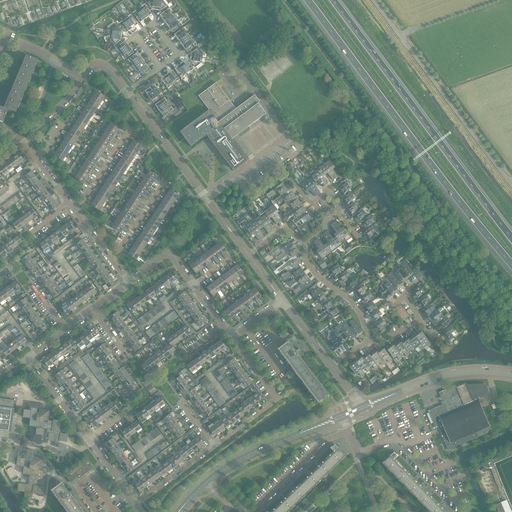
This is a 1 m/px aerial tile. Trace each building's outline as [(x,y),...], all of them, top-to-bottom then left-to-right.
[(156,10),(157,0),(150,0),(147,3),(147,2),(144,4),(149,11),(152,9),(156,10)] [(169,8),(167,5),(166,6),(162,0),(157,0),(156,10),(161,10),(162,13),(169,8)] [(151,14),(149,11),(144,4),(141,6),(142,7),(139,9),(146,18),(151,14)] [(173,14),(170,11),(171,11),(169,8),(162,13),(160,15),(164,21),(173,14)] [(146,18),(139,9),(136,11),(135,11),(132,13),(140,22),(146,18)] [(138,24),(130,14),(128,17),(125,19),(132,28),(138,24)] [(177,20),(176,20),(178,19),(173,14),(164,21),(168,27),(177,20)] [(132,28),(125,19),(122,22),(122,21),(119,23),(124,30),(123,30),(126,33),(132,28)] [(173,32),(182,25),(180,23),(179,23),(177,20),(168,27),(173,32)] [(110,35),(121,36),(121,32),(123,30),(124,30),(119,23),(116,25),(115,23),(114,23),(109,27),(109,28),(110,30),(110,35)] [(187,34),(185,31),(186,30),(184,27),(174,34),(178,41),(187,34)] [(183,46),(191,40),(192,40),(192,39),(188,33),(187,34),(178,41),(183,46)] [(122,43),(120,41),(121,36),(110,35),(109,39),(114,45),(113,45),(115,48),(122,43)] [(190,50),(196,45),(195,42),(194,43),(192,40),(191,40),(183,46),(187,52),(190,50)] [(120,53),(129,47),(125,41),(122,43),(115,48),(117,51),(118,50),(120,53)] [(203,54),(198,48),(199,48),(196,45),(190,50),(192,52),(191,57),(202,58),(203,54)] [(124,60),(134,53),(129,47),(120,53),(123,56),(122,57),(124,60)] [(133,65),(141,58),(137,52),(127,59),(130,62),(132,64),(133,65)] [(0,120),(3,122),(8,110),(8,109),(15,112),(38,60),(26,55),(3,109),(0,107),(0,120)] [(195,67),(201,63),(202,58),(191,57),(191,61),(188,63),(193,70),(196,68),(195,67)] [(136,71),(146,64),(141,58),(133,65),(132,64),(132,65),(136,71)] [(193,70),(188,63),(186,60),(180,64),(187,73),(190,71),(190,72),(193,70)] [(141,77),(150,70),(146,64),(136,71),(134,73),(136,76),(139,74),(141,77)] [(187,73),(180,64),(174,69),(182,78),(184,76),(187,73)] [(166,75),(173,83),(175,87),(179,84),(177,82),(179,80),(172,70),(166,75)] [(173,83),(166,75),(160,79),(168,89),(170,86),(173,83)] [(144,91),(149,97),(158,90),(161,88),(158,85),(156,87),(154,84),(152,86),(150,83),(144,87),(146,90),(144,91)] [(231,139),(248,126),(265,113),(253,96),(236,109),(216,83),(198,96),(209,109),(179,131),(191,147),(211,132),(220,144),(216,147),(217,147),(233,169),(247,159),(246,159),(231,139)] [(153,103),(163,96),(161,93),(160,94),(158,90),(149,97),(153,103)] [(105,97),(96,91),(94,94),(92,92),(90,95),(93,96),(94,95),(102,101),(105,97)] [(94,95),(93,96),(91,99),(99,105),(102,101),(94,95)] [(159,111),(168,104),(171,102),(168,99),(166,100),(164,98),(155,105),(159,111)] [(99,105),(91,99),(89,102),(87,100),(85,103),(88,104),(88,103),(97,109),(99,105)] [(88,103),(88,104),(86,107),(94,113),(97,109),(88,103)] [(179,112),(176,107),(173,109),(171,107),(170,107),(168,104),(159,111),(164,117),(166,115),(169,120),(179,112)] [(94,113),(86,107),(84,110),(81,108),(80,111),(82,112),(83,111),(92,117),(94,113)] [(83,111),(82,112),(81,115),(89,121),(92,117),(83,111)] [(89,121),(81,115),(79,118),(76,116),(75,119),(77,120),(78,119),(86,125),(89,121)] [(78,119),(77,120),(75,123),(84,129),(86,125),(78,119)] [(120,126),(112,121),(109,125),(117,131),(118,129),(120,126)] [(84,129),(75,123),(74,126),(71,124),(69,127),(72,129),(73,127),(81,133),(84,129)] [(117,131),(109,125),(106,129),(115,135),(116,132),(119,133),(121,131),(118,129),(117,131)] [(73,127),(72,129),(70,131),(78,137),(81,133),(73,127)] [(115,135),(106,129),(104,133),(112,139),(113,137),(115,135)] [(78,137),(70,131),(68,134),(66,132),(64,135),(67,136),(67,135),(76,141),(78,137)] [(112,139),(104,133),(101,137),(109,143),(111,140),(114,141),(115,139),(113,137),(112,139)] [(67,135),(67,136),(65,139),(73,145),(76,141),(67,135)] [(109,143),(101,137),(98,141),(107,147),(108,145),(109,143)] [(73,145),(65,139),(63,142),(60,140),(59,143),(61,144),(62,143),(71,149),(73,145)] [(142,146),(133,140),(131,143),(129,141),(127,144),(130,146),(131,144),(139,150),(142,146)] [(107,147),(98,141),(96,145),(104,151),(106,148),(109,150),(110,147),(108,145),(107,147)] [(62,143),(61,144),(60,147),(68,153),(71,149),(62,143)] [(131,144),(130,146),(128,148),(136,154),(139,150),(131,144)] [(104,151),(96,145),(93,149),(102,155),(102,154),(104,151)] [(68,153),(60,147),(58,150),(55,148),(53,151),(56,153),(57,151),(65,157),(68,153)] [(136,154),(128,148),(126,151),(124,150),(122,152),(125,154),(125,152),(134,158),(136,154)] [(102,155),(93,149),(91,153),(99,159),(101,156),(103,158),(105,155),(102,154),(102,155)] [(57,151),(56,153),(54,156),(63,161),(65,157),(57,151)] [(131,162),(134,158),(125,152),(125,154),(123,157),(131,162)] [(23,160),(18,153),(13,157),(18,164),(23,160)] [(99,159),(91,153),(88,157),(96,163),(97,162),(99,159)] [(18,164),(13,157),(8,161),(13,167),(18,164)] [(96,163),(88,157),(85,161),(94,167),(95,164),(98,166),(100,163),(97,162),(96,163)] [(131,162),(123,157),(121,159),(118,158),(117,160),(119,162),(120,161),(128,166),(131,162)] [(332,169),(335,167),(328,159),(323,163),(335,178),(338,177),(332,169)] [(13,167),(8,161),(3,165),(8,171),(13,167)] [(94,167),(85,161),(83,165),(91,171),(92,170),(94,167)] [(120,161),(119,162),(117,165),(126,170),(128,166),(120,161)] [(335,178),(323,163),(319,166),(325,175),(327,173),(333,180),(335,178)] [(8,171),(3,165),(0,166),(0,170),(3,175),(8,171)] [(91,171),(83,165),(80,169),(88,175),(90,172),(93,174),(94,171),(92,170),(91,171)] [(126,170),(117,165),(116,167),(113,166),(111,168),(114,170),(115,168),(123,174),(126,170)] [(322,176),(325,175),(319,166),(314,170),(326,186),(328,184),(322,176)] [(115,168),(114,170),(112,173),(121,178),(123,174),(115,168)] [(88,175),(80,169),(77,173),(86,179),(86,178),(88,175)] [(157,176),(149,170),(146,175),(154,180),(155,179),(157,176)] [(326,186),(314,170),(309,174),(311,176),(315,182),(318,180),(323,187),(326,186)] [(29,181),(36,176),(32,171),(25,176),(29,181)] [(86,179),(77,173),(75,177),(83,183),(85,180),(88,182),(89,179),(86,178),(86,179)] [(121,178),(112,173),(110,175),(108,174),(106,176),(109,178),(109,177),(118,182),(121,178)] [(154,180),(146,175),(143,179),(152,184),(153,181),(156,183),(158,180),(155,179),(154,180)] [(32,186),(39,181),(36,176),(29,181),(32,186)] [(315,186),(317,184),(315,182),(311,176),(306,179),(318,195),(320,193),(315,186)] [(109,177),(109,178),(107,181),(115,186),(118,182),(109,177)] [(152,184),(143,179),(141,183),(149,188),(150,187),(152,184)] [(318,195),(306,179),(301,183),(308,191),(310,190),(315,197),(318,195)] [(353,191),(350,188),(346,183),(348,181),(347,179),(339,185),(341,187),(339,188),(341,191),(342,190),(343,191),(339,193),(343,198),(350,193),(353,191)] [(36,191),(43,186),(39,181),(32,186),(36,191)] [(115,186),(107,181),(105,183),(102,182),(101,184),(103,186),(104,185),(113,190),(115,186)] [(149,188),(141,183),(138,187),(146,192),(148,189),(151,191),(152,189),(150,187),(149,188)] [(104,185),(103,186),(102,189),(110,194),(113,190),(104,185)] [(40,196),(47,191),(43,186),(36,191),(40,196)] [(269,198),(278,191),(281,195),(288,190),(285,186),(280,189),(278,186),(266,195),(269,198)] [(146,192),(138,187),(135,191),(144,196),(144,195),(146,192)] [(286,203),(296,196),(290,188),(288,190),(281,195),(274,200),(276,204),(283,199),(286,203)] [(110,194),(102,189),(100,191),(97,190),(96,192),(98,194),(99,193),(108,198),(110,194)] [(179,195),(170,190),(168,193),(165,191),(164,193),(167,195),(167,194),(176,199),(179,195)] [(44,201),(51,196),(47,191),(40,196),(38,198),(42,203),(44,201)] [(144,196),(135,191),(133,195),(141,200),(143,197),(146,199),(147,197),(144,195),(144,196)] [(99,193),(98,194),(96,197),(105,202),(108,198),(99,193)] [(343,203),(346,208),(353,203),(356,201),(350,193),(343,198),(345,201),(345,200),(346,201),(343,203)] [(167,194),(167,195),(165,198),(173,203),(176,199),(167,194)] [(141,200),(133,195),(130,199),(139,204),(139,203),(141,200)] [(48,206),(54,201),(51,196),(44,201),(48,206)] [(293,208),(301,203),(296,196),(286,203),(281,207),(279,208),(282,211),(290,204),(293,208)] [(105,202),(96,197),(95,199),(92,198),(90,200),(93,202),(94,201),(102,206),(105,202)] [(173,203),(165,198),(163,200),(160,199),(159,201),(161,203),(162,202),(171,207),(173,203)] [(139,204),(130,199),(127,203),(136,208),(138,205),(140,207),(142,205),(139,203),(139,204)] [(51,211),(58,206),(54,201),(48,206),(51,211)] [(94,201),(93,202),(91,205),(100,210),(102,206),(94,201)] [(162,202),(161,203),(159,206),(168,211),(171,207),(162,202)] [(136,208),(127,203),(125,207),(133,212),(134,211),(136,208)] [(277,213),(279,211),(272,203),(268,207),(279,222),(282,220),(277,213)] [(296,217),(306,210),(301,203),(293,208),(286,214),(285,215),(287,218),(293,213),(296,217)] [(359,211),(357,208),(353,203),(346,208),(348,210),(349,210),(350,211),(347,213),(350,218),(355,214),(359,211)] [(168,211),(159,206),(158,209),(155,207),(153,209),(156,211),(157,210),(165,215),(168,211)] [(133,212),(125,207),(122,211),(131,216),(132,214),(135,215),(136,213),(134,211),(133,212)] [(279,222),(268,207),(263,211),(267,216),(269,219),(271,217),(277,224),(279,222)] [(310,219),(314,216),(308,208),(306,210),(296,217),(292,220),(295,224),(301,219),(302,220),(302,221),(304,223),(310,219)] [(38,215),(33,209),(28,212),(33,219),(38,215)] [(362,209),(359,211),(355,214),(357,217),(357,216),(358,217),(355,219),(358,224),(363,220),(368,217),(362,209)] [(157,210),(156,211),(154,214),(163,219),(165,215),(157,210)] [(131,216),(122,211),(119,215),(128,220),(129,219),(131,216)] [(268,223),(271,221),(269,219),(267,216),(263,211),(258,215),(260,216),(271,232),(274,230),(268,223)] [(33,219),(28,212),(23,216),(27,223),(33,219)] [(27,223),(23,216),(21,214),(16,218),(17,220),(22,227),(27,223)] [(163,219),(154,214),(152,217),(150,215),(148,217),(151,219),(152,218),(160,223),(163,219)] [(128,220),(119,215),(117,219),(125,224),(127,221),(130,223),(131,221),(129,219),(128,220)] [(374,225),(372,222),(374,220),(370,215),(368,217),(363,220),(365,223),(366,222),(366,223),(363,225),(367,230),(371,227),(374,225)] [(271,232),(260,216),(255,220),(261,228),(263,227),(269,234),(271,232)] [(152,218),(151,219),(149,222),(157,227),(160,223),(152,218)] [(125,224),(117,219),(114,223),(123,228),(124,227),(125,224)] [(298,228),(300,231),(307,226),(310,230),(320,223),(316,219),(312,222),(310,219),(304,223),(299,227),(298,228)] [(22,227),(17,220),(12,224),(17,230),(22,227)] [(259,230),(261,228),(255,220),(250,224),(262,239),(264,237),(259,230)] [(74,228),(69,221),(64,225),(69,232),(74,228)] [(351,238),(343,227),(341,229),(335,221),(333,223),(346,241),(351,238)] [(157,227),(149,222),(147,225),(145,223),(143,225),(146,227),(146,226),(155,231),(157,227)] [(123,228),(114,223),(112,227),(120,233),(122,230),(124,231),(126,229),(124,227),(123,228)] [(346,241),(333,223),(330,225),(336,232),(333,234),(335,237),(337,240),(337,239),(341,245),(346,241)] [(262,239),(250,224),(245,227),(252,235),(254,234),(259,241),(262,239)] [(69,232),(64,225),(59,229),(64,236),(69,232)] [(146,226),(146,227),(144,230),(152,235),(155,231),(146,226)] [(371,227),(367,230),(364,232),(366,235),(367,234),(368,235),(364,237),(368,242),(377,235),(371,227)] [(64,236),(59,229),(54,233),(59,239),(64,236)] [(152,235),(144,230),(142,233),(139,231),(138,233),(140,235),(141,234),(149,239),(152,235)] [(341,245),(337,239),(337,240),(335,237),(333,238),(327,231),(325,233),(336,248),(341,245)] [(59,239),(54,233),(49,236),(54,243),(59,239)] [(336,248),(325,233),(323,235),(328,242),(326,244),(332,252),(336,248)] [(141,234),(140,235),(139,238),(147,243),(149,239),(141,234)] [(22,242),(17,235),(12,239),(17,246),(22,242)] [(54,243),(49,236),(44,240),(49,247),(54,243)] [(147,243),(139,238),(137,241),(134,239),(132,241),(135,243),(136,242),(144,247),(147,243)] [(332,252),(326,244),(323,246),(318,238),(315,240),(327,256),(332,252)] [(17,246),(12,239),(7,243),(12,249),(17,246)] [(86,244),(83,239),(76,244),(80,249),(86,244)] [(49,247),(44,240),(39,244),(44,251),(49,247)] [(327,256),(315,240),(313,242),(318,249),(316,251),(322,259),(327,256)] [(136,242),(135,243),(133,246),(142,251),(144,247),(136,242)] [(226,250),(220,242),(216,245),(222,253),(223,252),(226,250)] [(12,249),(7,243),(2,247),(7,253),(12,249)] [(273,255),(282,248),(285,252),(290,248),(292,247),(289,243),(285,246),(282,243),(271,251),(273,255)] [(90,249),(86,244),(80,249),(83,254),(90,249)] [(222,253),(216,245),(213,248),(219,256),(221,254),(223,256),(225,255),(223,252),(222,253)] [(142,251),(133,246),(131,249),(129,247),(127,249),(130,251),(131,250),(139,255),(142,251)] [(219,256),(213,248),(209,251),(215,259),(216,258),(219,256)] [(290,259),(291,259),(300,252),(297,248),(292,251),(290,248),(285,252),(278,258),(276,259),(278,262),(287,255),(290,259)] [(94,254),(90,249),(83,254),(87,259),(94,254)] [(131,250),(130,251),(128,254),(136,260),(139,255),(131,250)] [(215,259),(209,251),(205,254),(211,262),(214,260),(216,262),(218,260),(216,258),(215,259)] [(32,259),(28,254),(22,259),(25,264),(32,259)] [(98,259),(94,254),(87,259),(91,264),(98,259)] [(211,262),(205,254),(201,256),(207,264),(208,264),(211,262)] [(207,264),(201,256),(197,259),(203,267),(206,265),(208,268),(210,266),(208,264),(207,264)] [(25,264),(29,269),(36,264),(37,263),(34,258),(32,259),(25,264)] [(101,264),(98,259),(91,264),(95,269),(101,264)] [(203,267),(197,259),(193,262),(199,270),(200,269),(203,267)] [(294,268),(298,265),(301,263),(297,259),(293,262),(291,259),(290,259),(285,263),(283,264),(276,269),(279,273),(288,266),(291,270),(293,268),(294,268)] [(328,266),(323,260),(322,261),(321,260),(318,263),(323,270),(328,266)] [(401,268),(408,278),(414,273),(404,260),(401,262),(404,266),(401,268)] [(199,270),(193,262),(190,265),(196,273),(198,271),(200,273),(202,272),(200,269),(199,270)] [(40,269),(36,264),(29,269),(33,274),(40,269)] [(105,269),(101,264),(95,269),(98,274),(105,269)] [(244,273),(238,265),(235,267),(233,264),(231,266),(233,269),(234,268),(240,276),(244,273)] [(341,275),(345,272),(342,268),(341,270),(337,265),(330,270),(332,273),(332,272),(333,273),(330,275),(333,280),(338,276),(341,275)] [(395,273),(403,284),(404,283),(403,281),(408,278),(401,268),(398,265),(395,267),(397,271),(395,273)] [(37,280),(39,278),(41,276),(45,273),(42,268),(40,269),(33,274),(37,280)] [(234,268),(233,269),(230,271),(236,279),(240,276),(234,268)] [(299,275),(304,272),(301,268),(296,271),(294,268),(293,268),(291,270),(286,274),(284,275),(282,276),(284,280),(291,275),(294,279),(296,277),(299,275)] [(109,274),(105,269),(98,274),(102,279),(109,274)] [(236,279),(230,271),(227,273),(225,270),(223,272),(225,274),(226,274),(232,282),(236,279)] [(349,281),(347,278),(349,276),(345,271),(345,272),(341,275),(338,276),(340,279),(341,278),(341,279),(338,282),(342,286),(347,283),(349,281)] [(390,279),(397,289),(403,284),(395,273),(393,271),(390,273),(393,277),(390,279)] [(178,278),(174,272),(171,274),(170,273),(165,277),(171,283),(178,278)] [(49,278),(45,273),(41,276),(39,278),(43,283),(49,278)] [(113,279),(109,274),(102,279),(106,284),(113,279)] [(226,274),(225,274),(222,277),(228,284),(232,282),(226,274)] [(290,287),(299,281),(302,284),(304,282),(305,282),(309,279),(306,275),(301,278),(299,275),(296,277),(294,279),(289,283),(287,284),(290,287)] [(46,288),(53,283),(55,281),(51,276),(49,278),(43,283),(46,288)] [(228,284),(222,277),(219,279),(217,276),(215,278),(217,280),(218,279),(224,287),(228,284)] [(171,283),(165,277),(161,280),(166,287),(171,283)] [(360,285),(358,282),(354,277),(349,281),(347,283),(348,285),(349,285),(350,285),(347,288),(350,293),(355,289),(357,287),(360,285)] [(385,285),(392,295),(398,290),(397,289),(390,279),(388,277),(385,279),(387,283),(385,285)] [(218,279),(217,280),(214,282),(220,290),(224,287),(218,279)] [(166,287),(161,280),(156,284),(161,291),(166,287)] [(20,288),(15,281),(10,285),(15,292),(20,288)] [(220,290),(214,282),(212,284),(210,282),(208,284),(210,286),(211,285),(216,293),(220,290)] [(295,294),(307,286),(305,282),(304,282),(302,284),(294,290),(293,291),(295,294)] [(57,288),(53,283),(46,288),(50,293),(57,288)] [(380,292),(387,301),(393,296),(392,295),(385,285),(383,283),(380,285),(383,289),(380,292)] [(161,291),(156,284),(151,287),(156,294),(161,291)] [(312,299),(322,292),(318,287),(316,284),(312,288),(298,298),(300,301),(309,295),(312,299)] [(366,293),(363,290),(366,288),(362,284),(360,285),(357,287),(355,289),(357,291),(358,291),(358,292),(355,294),(359,299),(361,297),(366,293)] [(15,292),(10,285),(5,289),(10,296),(15,292)] [(96,292),(91,285),(86,289),(91,295),(96,292)] [(211,285),(210,286),(207,288),(212,296),(216,293),(211,285)] [(156,294),(151,287),(146,291),(151,298),(156,294)] [(413,297),(416,302),(419,300),(424,296),(421,293),(423,292),(420,287),(413,292),(415,294),(416,295),(413,297)] [(61,293),(57,288),(50,293),(54,298),(61,293)] [(261,296),(255,288),(251,291),(257,299),(258,298),(261,296)] [(10,296),(5,289),(0,292),(0,293),(5,300),(10,296)] [(91,295),(86,289),(81,293),(86,299),(91,295)] [(151,298),(146,291),(141,295),(146,302),(151,298)] [(257,299),(251,291),(247,294),(253,302),(256,300),(258,302),(260,301),(258,298),(257,299)] [(181,302),(188,297),(184,292),(177,297),(181,302)] [(317,306),(325,300),(327,299),(322,292),(312,299),(307,302),(305,304),(303,305),(306,308),(314,302),(317,306)] [(372,302),(369,298),(372,296),(368,292),(366,293),(361,297),(363,299),(364,299),(361,302),(365,307),(372,302)] [(86,299),(81,293),(76,296),(81,303),(86,299)] [(253,302),(247,294),(243,297),(249,305),(250,304),(253,302)] [(419,305),(422,310),(429,304),(427,301),(429,300),(429,299),(431,298),(429,294),(426,296),(426,295),(424,296),(419,300),(420,302),(421,302),(422,303),(419,305)] [(146,302),(141,295),(136,298),(141,305),(146,302)] [(81,303),(76,296),(71,300),(76,307),(81,303)] [(185,307),(192,301),(188,297),(181,302),(185,307)] [(249,305),(243,297),(239,299),(245,307),(248,305),(250,308),(252,306),(250,304),(249,305)] [(17,304),(20,309),(22,308),(28,303),(25,298),(17,304)] [(141,305),(136,298),(131,302),(136,309),(141,305)] [(245,307),(239,299),(236,302),(242,310),(243,309),(245,307)] [(76,307),(71,300),(66,304),(71,311),(76,307)] [(316,312),(324,306),(327,310),(330,308),(335,304),(331,300),(327,304),(325,300),(317,306),(313,309),(316,312)] [(188,311),(195,306),(192,301),(185,307),(188,311)] [(136,309),(131,302),(126,306),(132,313),(136,309)] [(242,310),(236,302),(232,305),(238,313),(240,311),(242,314),(245,312),(243,309),(242,310)] [(376,311),(373,308),(376,306),(372,302),(365,307),(367,309),(368,309),(365,312),(368,317),(371,315),(376,311)] [(22,308),(26,313),(32,308),(28,303),(22,308)] [(71,311),(66,304),(65,303),(62,305),(63,306),(61,308),(66,314),(71,311)] [(422,315),(426,320),(431,316),(438,311),(434,308),(433,309),(429,304),(422,310),(424,312),(425,312),(422,315)] [(238,313),(232,305),(228,308),(234,316),(235,315),(238,313)] [(192,316),(199,311),(195,306),(188,311),(192,316)] [(316,324),(321,319),(327,315),(330,319),(333,317),(340,312),(337,307),(332,311),(330,308),(327,310),(320,315),(318,316),(313,320),(316,324)] [(26,313),(29,318),(36,313),(32,308),(26,313)] [(234,316),(228,308),(224,311),(230,319),(233,317),(235,319),(237,318),(235,315),(234,316)] [(381,319),(379,316),(382,314),(378,309),(376,311),(371,315),(373,317),(374,317),(371,320),(374,324),(381,319)] [(196,321),(202,316),(199,311),(192,316),(196,321)] [(444,319),(441,316),(439,312),(438,311),(431,316),(432,318),(433,318),(433,319),(430,321),(434,326),(439,322),(444,319)] [(113,322),(120,317),(117,312),(110,317),(113,322)] [(27,320),(31,325),(33,323),(40,318),(36,313),(29,318),(27,320)] [(199,326),(206,321),(202,316),(196,321),(199,326)] [(117,327),(124,322),(120,317),(113,322),(117,327)] [(450,327),(447,324),(450,322),(446,317),(444,319),(439,322),(441,325),(442,324),(442,325),(439,327),(443,332),(450,327)] [(33,323),(37,328),(44,323),(40,318),(33,323)] [(385,329),(383,326),(385,324),(381,319),(374,324),(376,327),(377,326),(377,327),(374,329),(378,334),(385,329)] [(363,333),(353,320),(349,322),(352,326),(349,328),(355,336),(356,338),(363,333)] [(121,332),(128,326),(124,322),(117,327),(121,332)] [(37,333),(39,337),(44,333),(42,332),(47,328),(44,323),(37,328),(39,331),(37,333)] [(355,336),(349,328),(345,323),(342,325),(345,329),(342,331),(348,339),(347,339),(349,341),(355,336)] [(192,332),(191,331),(188,327),(186,325),(182,329),(187,335),(192,332)] [(99,333),(93,326),(89,330),(94,337),(99,333)] [(124,337),(131,331),(128,326),(121,332),(124,337)] [(348,339),(342,331),(338,326),(335,328),(337,332),(335,334),(342,343),(347,339),(348,339)] [(456,335),(450,327),(443,332),(444,334),(445,334),(446,335),(443,337),(446,342),(456,335)] [(187,335),(182,329),(177,332),(182,339),(187,335)] [(94,337),(89,330),(84,334),(89,340),(94,337)] [(421,345),(424,348),(430,344),(420,330),(414,335),(421,345)] [(128,341),(135,336),(131,331),(124,337),(128,341)] [(182,339),(177,332),(172,336),(177,343),(182,339)] [(342,343),(335,334),(333,332),(330,334),(333,338),(330,340),(337,350),(343,345),(342,343)] [(15,336),(17,338),(22,345),(27,341),(20,333),(15,336)] [(89,340),(84,334),(79,337),(84,344),(86,346),(91,343),(89,340)] [(417,351),(418,353),(424,348),(421,345),(414,335),(408,339),(415,349),(417,351)] [(132,346),(138,341),(135,336),(128,341),(132,346)] [(177,343),(172,336),(167,340),(170,344),(172,347),(172,346),(177,343)] [(84,344),(79,337),(74,341),(77,345),(79,348),(84,344)] [(12,342),(16,349),(22,345),(17,338),(12,342)] [(72,348),(77,345),(74,341),(72,338),(67,341),(72,348)] [(411,350),(413,354),(417,351),(415,349),(408,339),(407,338),(401,342),(408,352),(411,350)] [(226,347),(221,340),(215,344),(220,351),(226,347)] [(62,345),(67,352),(72,348),(67,341),(62,345)] [(135,351),(142,346),(138,341),(132,346),(135,351)] [(408,352),(401,343),(400,341),(394,346),(401,355),(403,353),(406,357),(410,354),(408,352)] [(7,346),(11,352),(16,349),(12,342),(7,346)] [(316,379),(297,354),(297,353),(300,351),(298,348),(298,349),(295,343),(291,345),(288,342),(278,349),(306,387),(307,386),(318,401),(326,395),(315,380),(316,379)] [(100,354),(107,349),(103,344),(96,349),(100,354)] [(175,350),(172,346),(172,347),(170,344),(165,347),(170,354),(175,350)] [(220,351),(215,344),(211,348),(216,355),(220,351)] [(401,355),(394,346),(392,344),(386,348),(393,358),(396,356),(399,360),(402,357),(401,355)] [(64,354),(65,356),(68,353),(67,352),(62,345),(57,349),(62,356),(64,354)] [(1,350),(6,356),(11,352),(7,346),(1,350)] [(170,354),(165,347),(160,351),(165,357),(170,354)] [(392,361),(383,347),(377,352),(384,361),(386,359),(389,363),(392,361)] [(216,355),(211,348),(206,351),(211,358),(216,355)] [(62,356),(57,349),(52,352),(58,359),(62,356)] [(103,359),(110,354),(107,349),(100,354),(103,359)] [(384,361),(377,352),(375,350),(369,355),(376,364),(379,362),(382,366),(385,363),(384,361)] [(165,357),(160,351),(155,354),(161,361),(165,357)] [(211,358),(206,351),(201,355),(206,362),(211,358)] [(47,356),(53,363),(58,359),(52,352),(47,356)] [(376,364),(369,355),(368,353),(362,358),(369,367),(372,365),(374,369),(378,366),(376,364)] [(107,364),(114,358),(110,354),(103,359),(107,364)] [(161,361),(155,354),(151,358),(156,365),(161,361)] [(206,362),(201,355),(196,359),(201,366),(206,362)] [(40,362),(46,370),(48,369),(48,367),(50,365),(50,366),(53,364),(53,363),(47,356),(43,360),(40,362)] [(369,367),(362,358),(361,356),(355,361),(362,371),(364,369),(367,372),(371,370),(369,367)] [(110,368),(117,363),(114,358),(107,364),(110,368)] [(156,365),(151,358),(146,362),(151,368),(156,365)] [(231,368),(237,363),(234,358),(227,363),(231,368)] [(201,366),(196,359),(191,362),(196,369),(201,366)] [(151,368),(146,362),(145,360),(143,362),(144,363),(141,365),(146,372),(151,368)] [(362,371),(355,361),(348,366),(356,375),(358,373),(361,377),(365,374),(362,371)] [(196,369),(191,362),(186,366),(192,373),(196,369)] [(121,368),(117,363),(110,368),(114,374),(116,372),(121,368)] [(234,373),(241,368),(237,363),(231,368),(234,373)] [(119,377),(126,372),(122,367),(121,368),(116,372),(119,377)] [(238,378),(245,373),(241,368),(234,373),(238,378)] [(58,380),(65,375),(61,370),(54,375),(58,380)] [(123,382),(130,377),(126,372),(119,377),(123,382)] [(241,383),(248,378),(245,373),(238,378),(241,383)] [(62,385),(69,380),(65,375),(58,380),(62,385)] [(177,386),(184,381),(180,376),(173,381),(177,386)] [(203,384),(209,380),(206,376),(201,381),(203,384)] [(127,387),(133,382),(130,377),(123,382),(127,387)] [(245,388),(252,383),(248,378),(241,383),(245,388)] [(62,385),(65,390),(72,385),(71,383),(73,382),(71,379),(69,380),(62,385)] [(180,391),(187,386),(184,381),(177,386),(180,391)] [(137,391),(135,388),(137,387),(133,382),(127,387),(124,388),(126,391),(126,390),(130,396),(137,391)] [(490,425),(483,409),(480,401),(479,399),(491,394),(487,387),(487,386),(486,385),(485,384),(484,384),(483,383),(482,383),(466,384),(466,383),(457,387),(456,385),(439,392),(443,402),(442,402),(443,404),(444,406),(436,409),(436,407),(428,411),(429,413),(428,413),(432,423),(433,423),(435,427),(438,426),(448,450),(493,431),(490,425)] [(262,396),(253,384),(246,389),(247,391),(250,388),(255,394),(251,397),(257,404),(262,400),(260,397),(262,396)] [(69,395),(76,390),(72,385),(65,390),(69,395)] [(191,391),(187,386),(180,391),(184,396),(187,394),(187,393),(191,391)] [(191,398),(198,393),(194,388),(191,391),(187,393),(187,394),(191,398)] [(73,400),(79,395),(76,390),(69,395),(73,400)] [(194,403),(201,398),(198,393),(191,398),(194,403)] [(76,405),(83,400),(79,395),(73,400),(76,405)] [(165,404),(159,397),(155,401),(160,407),(165,404)] [(257,404),(251,397),(246,400),(252,408),(257,404)] [(0,430),(11,432),(14,409),(13,408),(14,400),(0,398),(0,430)] [(198,408),(204,402),(201,398),(194,403),(198,408)] [(122,405),(117,399),(112,402),(117,409),(122,405)] [(80,410),(87,404),(83,400),(76,405),(80,410)] [(252,408),(246,400),(241,404),(246,412),(252,408)] [(160,407),(155,401),(150,404),(155,411),(160,407)] [(60,431),(61,421),(53,420),(53,422),(48,421),(50,411),(40,409),(40,404),(26,402),(25,410),(24,409),(23,417),(30,418),(29,426),(36,427),(35,435),(35,436),(34,437),(34,438),(34,439),(34,440),(34,441),(35,442),(36,443),(37,444),(38,444),(39,444),(40,444),(41,443),(42,443),(42,442),(47,442),(48,441),(55,442),(54,446),(58,447),(59,441),(67,442),(68,435),(61,434),(60,431)] [(117,409),(112,402),(108,406),(113,413),(117,409)] [(208,408),(204,402),(198,408),(202,413),(208,408)] [(155,411),(150,404),(145,408),(150,415),(155,411)] [(246,412),(241,404),(240,405),(241,405),(236,409),(241,417),(247,413),(246,412)] [(113,413),(108,406),(103,409),(108,416),(113,413)] [(150,415),(145,408),(140,411),(145,418),(150,415)] [(205,418),(212,413),(208,408),(202,413),(205,418)] [(241,417),(236,409),(235,408),(232,410),(233,411),(231,413),(236,421),(241,417)] [(108,416),(103,409),(98,413),(103,420),(108,416)] [(145,418),(140,411),(135,415),(140,422),(145,418)] [(103,420),(98,413),(93,417),(98,424),(103,420)] [(167,424),(174,418),(170,413),(163,419),(167,424)] [(236,421),(231,413),(225,417),(225,416),(230,424),(231,425),(236,421)] [(230,424),(225,416),(219,420),(225,428),(230,424)] [(98,424),(93,417),(88,420),(93,427),(98,424)] [(170,428),(177,423),(174,418),(167,424),(170,428)] [(225,428),(219,420),(214,424),(220,432),(225,428)] [(141,428),(136,421),(131,425),(136,432),(141,428)] [(174,433),(181,428),(177,423),(170,428),(174,433)] [(220,432),(214,424),(209,428),(214,436),(220,432)] [(136,432),(131,425),(126,428),(131,435),(136,432)] [(131,435),(126,428),(121,432),(127,439),(131,435)] [(178,438),(185,433),(181,428),(174,433),(178,438)] [(202,441),(204,440),(201,435),(199,437),(198,436),(193,440),(199,448),(204,444),(202,441)] [(109,449),(116,443),(112,439),(105,444),(109,449)] [(199,448),(193,440),(188,444),(193,452),(199,448)] [(113,453),(119,448),(121,447),(119,445),(118,446),(116,443),(109,449),(113,453)] [(193,452),(188,444),(182,448),(188,456),(193,452)] [(285,511),(339,460),(345,455),(338,448),(334,444),(331,447),(331,446),(330,448),(332,450),(332,449),(334,451),(271,511),(267,511),(265,511),(285,511)] [(116,458),(123,453),(119,448),(113,453),(116,458)] [(188,456),(182,448),(177,452),(177,453),(178,453),(183,460),(188,456)] [(17,457),(16,465),(23,466),(22,474),(30,475),(28,485),(18,483),(17,491),(23,492),(25,494),(24,500),(32,501),(32,495),(34,494),(38,494),(38,497),(43,497),(43,495),(45,495),(46,484),(45,483),(47,469),(42,468),(43,458),(33,457),(34,451),(27,450),(28,449),(27,449),(27,451),(20,450),(19,458),(17,457)] [(445,511),(394,459),(396,457),(398,456),(397,454),(395,452),(391,455),(384,462),(432,511),(445,511)] [(120,463),(127,458),(123,453),(116,458),(120,463)] [(178,453),(177,453),(172,457),(178,465),(183,460),(178,453)] [(178,465),(172,457),(167,461),(172,469),(178,465)] [(72,482),(92,467),(86,458),(76,466),(73,468),(66,474),(72,482)] [(124,468),(130,463),(127,458),(120,463),(124,468)] [(172,469),(167,461),(161,465),(167,473),(172,469)] [(127,473),(134,468),(130,463),(124,468),(127,473)] [(167,473),(161,465),(156,469),(161,476),(162,477),(167,473)] [(161,476),(156,469),(156,468),(150,472),(156,480),(161,476)] [(156,480),(150,472),(145,476),(151,484),(156,480)] [(151,484),(145,476),(140,480),(145,488),(151,484)] [(145,488),(140,480),(132,486),(136,492),(138,490),(140,492),(145,488)] [(83,511),(73,498),(76,494),(73,491),(72,489),(71,490),(69,488),(67,490),(61,483),(51,490),(57,497),(67,511),(83,511)] [(504,511),(501,502),(496,505),(498,511),(504,511)]
